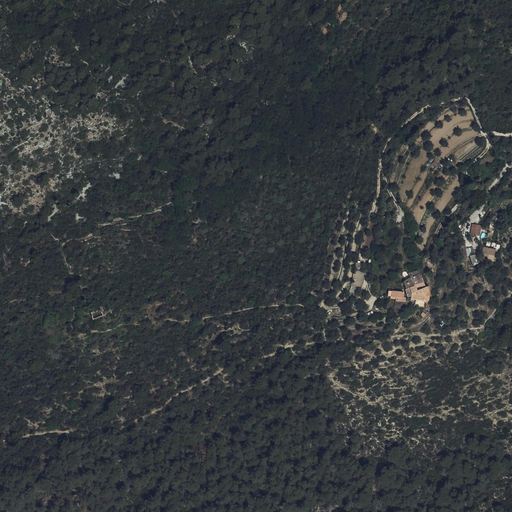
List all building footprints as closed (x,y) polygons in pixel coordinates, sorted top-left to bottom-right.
[(429,116),(427,113),(424,114),(415,121),(418,124),(429,116)] [(474,246),(466,248),(468,255),(475,253),(474,246)] [(354,270),(352,285),(363,286),(365,272),(354,270)] [(420,274),(418,270),(408,274),(410,279),(411,279),(420,274)] [(420,274),(411,279),(415,286),(416,285),(424,282),(420,274)] [(411,279),(410,279),(409,280),(409,282),(410,284),(410,287),(410,289),(412,293),(418,290),(416,285),(415,286),(411,279)] [(424,282),(416,285),(418,290),(426,287),(424,282)] [(412,293),(412,296),(411,299),(416,299),(415,306),(417,306),(424,308),(425,302),(427,303),(428,301),(430,292),(429,286),(426,286),(426,287),(418,290),(412,293)] [(396,299),(396,301),(405,302),(406,297),(404,297),(404,292),(392,291),(392,296),(396,297),(396,299)]
